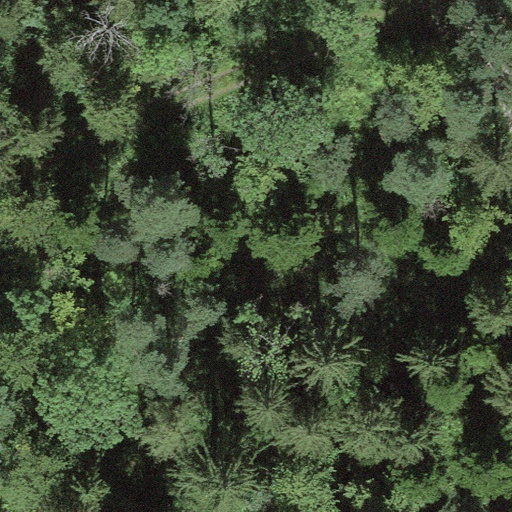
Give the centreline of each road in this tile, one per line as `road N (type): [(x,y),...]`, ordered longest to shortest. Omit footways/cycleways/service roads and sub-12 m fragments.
road 1 (track): [(0,167),(249,103),(496,77)]
road 2 (track): [(465,0),(511,113)]
